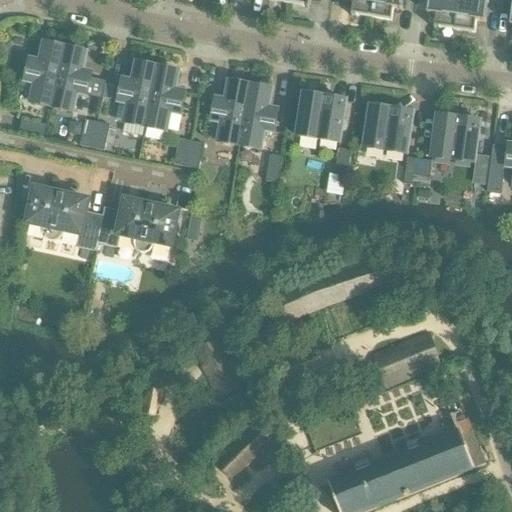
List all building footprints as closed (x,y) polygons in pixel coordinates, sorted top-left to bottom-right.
[(289,0),(289,5),(307,9),(307,10),(308,10),(310,0),(289,0)] [(353,16),(371,19),(374,0),(345,0),(345,1),(344,1),(344,2),(353,4),(351,17),(353,18),(353,16)] [(374,0),(371,19),(392,22),(394,10),(403,12),(403,10),(402,10),(403,0),(374,0)] [(436,29),(454,32),(458,0),(429,0),(428,14),(427,14),(427,15),(436,17),(434,30),(436,30),(436,29)] [(458,0),(454,32),(475,34),(476,22),(485,23),(486,22),(485,22),(487,5),(488,5),(488,4),(488,0),(458,0)] [(31,62),(26,84),(35,86),(31,105),(52,109),(65,50),(44,45),(40,64),(31,62)] [(65,50),(52,109),(73,114),(77,95),(87,97),(102,101),(106,83),(91,80),(92,76),(82,74),(86,55),(65,50)] [(124,125),(146,129),(158,70),(137,65),(133,84),(123,82),(119,104),(128,106),(124,125)] [(158,70),(146,129),(167,133),(170,115),(180,116),(184,95),(175,93),(179,74),(158,70)] [(218,144),(240,148),(250,88),(229,84),(226,103),(216,101),(212,123),(222,125),(218,144)] [(250,88),(240,148),(261,152),(264,133),(274,134),(278,112),(268,111),(272,92),(250,88)] [(298,139),(340,145),(347,104),(304,98),(298,139)] [(364,149),(406,156),(413,115),(370,108),(364,149)] [(432,159),(474,165),(480,124),(437,118),(432,159)] [(22,121),(19,134),(45,140),(48,127),(22,121)] [(80,148),(92,150),(98,124),(85,122),(80,148)] [(98,124),(92,150),(105,153),(110,127),(98,124)] [(174,167),(186,169),(191,143),(179,141),(174,167)] [(191,143),(186,169),(199,171),(204,145),(191,143)] [(493,147),(488,194),(501,195),(504,169),(507,169),(511,169),(511,147),(509,147),(509,149),(493,147)] [(335,176),(347,178),(351,152),(339,150),(335,176)] [(265,183),(278,185),(282,160),(270,157),(265,183)] [(478,158),(475,185),(486,186),(489,160),(478,158)] [(403,186),(416,188),(419,161),(407,160),(403,186)] [(419,161),(416,188),(428,189),(432,163),(419,161)] [(77,249),(96,253),(105,210),(103,218),(86,214),(88,203),(35,192),(28,226),(46,230),(45,234),(46,239),(50,242),(54,243),(59,242),(62,238),(63,233),(80,237),(77,249)] [(191,200),(178,197),(176,209),(189,212),(191,200)] [(105,210),(96,253),(97,253),(98,245),(117,249),(119,237),(136,241),(135,246),(136,250),(140,254),(144,255),(149,253),(152,249),(153,245),(171,249),(178,215),(125,203),(123,214),(105,210)] [(192,221),(188,243),(198,245),(201,223),(192,221)] [(271,302),(281,329),(388,289),(378,262),(271,302)] [(431,338),(374,360),(387,392),(443,370),(431,338)] [(214,341),(197,348),(221,402),(238,394),(214,341)] [(159,416),(160,413),(162,392),(161,390),(158,388),(153,388),(148,389),(145,391),(143,394),(141,414),(144,417),(148,419),(153,419),(158,418),(159,416)] [(375,511),(473,473),(459,437),(330,489),(339,511),(375,511)]
